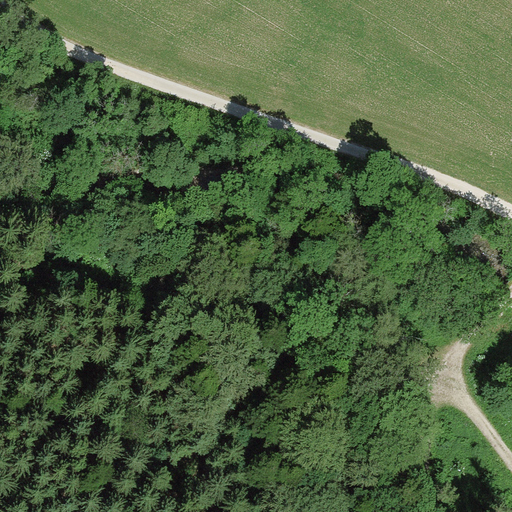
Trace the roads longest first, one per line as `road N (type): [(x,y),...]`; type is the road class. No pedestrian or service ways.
road 1 (unclassified): [(511,211),(96,58),(0,5)]
road 2 (track): [(0,260),(166,305),(324,377),(370,384),(440,372)]
road 3 (track): [(511,290),(440,372),(511,463)]
